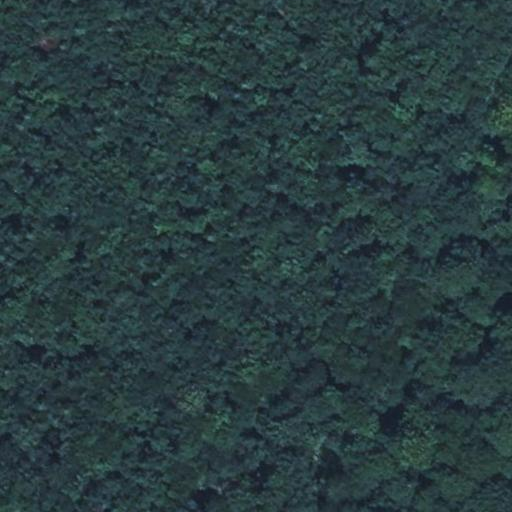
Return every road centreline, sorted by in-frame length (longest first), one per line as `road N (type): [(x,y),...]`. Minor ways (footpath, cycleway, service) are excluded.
road 1 (track): [(369,511),(463,219)]
road 2 (track): [(463,219),(511,67)]
